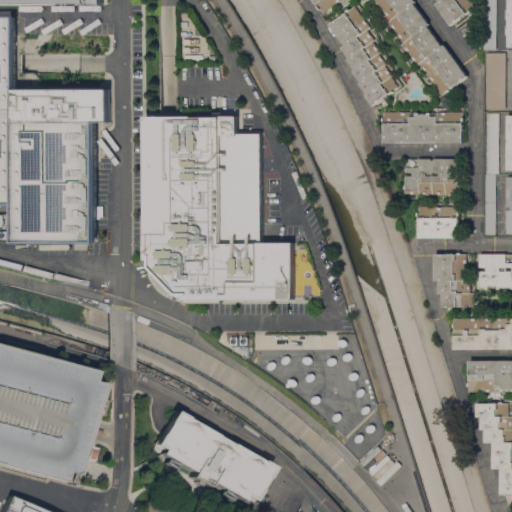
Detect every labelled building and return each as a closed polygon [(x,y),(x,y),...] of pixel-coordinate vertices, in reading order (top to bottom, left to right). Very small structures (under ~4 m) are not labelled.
[(343,0),(326,13),(316,0),(343,0)] [(415,0),(417,2),(415,3),(430,24),(428,26),(443,47),(445,45),(469,76),(444,95),(421,64),(419,65),(403,44),(405,42),(390,21),(392,20),(376,0),(415,0)] [(436,4),(440,2),(438,0),(471,0),(476,7),(452,25),(436,4)] [(497,0),(498,50),(485,50),(485,0),(497,0)] [(372,27),(368,30),(376,40),(375,42),(382,52),(380,53),(388,64),(386,65),(394,76),(392,77),(400,87),(375,105),(368,95),(369,94),(361,83),(363,82),(355,71),(357,70),(349,60),(351,59),(343,48),(347,45),(332,24),(356,6),(372,27)] [(17,89),(16,111),(0,111),(0,16),(16,16),(17,89)] [(507,109),(487,109),(487,53),(506,53),(507,109)] [(17,89),(111,89),(111,122),(97,121),(16,121),(16,111),(17,89)] [(0,111),(16,111),(16,121),(16,205),(0,205),(0,111)] [(386,143),(386,130),(385,130),(385,126),(386,126),(386,112),(464,112),(464,125),(465,125),(465,130),(464,130),(464,143),(386,143)] [(500,174),(487,174),(487,113),(500,113),(500,174)] [(266,134),(266,243),(298,243),(298,300),(226,300),(226,304),(188,304),(188,300),(187,300),(187,295),(180,295),(152,267),(152,260),(147,260),(147,116),(242,116),(242,134),(266,134)] [(97,121),(97,207),(103,207),(103,218),(100,218),(100,220),(97,220),(98,242),(16,242),(16,205),(16,121),(97,121)] [(408,176),(414,176),(414,172),(408,172),(408,159),(460,159),(460,172),(454,172),(454,176),(460,176),(460,194),(408,194),(408,176)] [(497,236),(485,236),(486,174),(497,174),(497,236)] [(421,238),(421,207),(460,207),(460,238),(421,238)] [(468,255),(468,281),(472,281),(472,293),(476,293),(476,307),(445,307),(445,294),(441,294),(441,281),(437,281),(437,254),(468,255)] [(511,287),(502,287),(502,289),(487,289),(487,287),(481,287),(481,271),(487,271),(487,267),(481,267),(481,254),(511,254),(511,287)] [(392,257),(377,261),(407,365),(413,364),(417,378),(426,375),(392,257)] [(90,281),(89,286),(61,278),(62,273),(90,281)] [(511,349),(457,349),(457,318),(511,318),(511,349)] [(0,346),(95,371),(93,381),(103,384),(91,432),(87,446),(93,448),(89,462),(83,461),(79,475),(68,472),(66,482),(0,464),(0,346)] [(511,361),(511,391),(472,391),(471,361),(511,361)] [(504,469),(495,469),(495,443),(487,443),(487,430),(483,430),(484,417),(479,417),(479,403),(510,403),(510,416),(511,416),(511,494),(503,494),(504,469)] [(171,407),(271,467),(248,506),(207,482),(204,487),(187,477),(191,472),(148,446),(171,407)] [(142,511),(143,511),(144,511),(148,504),(147,503),(150,496),(184,511),(142,511)] [(1,511),(8,497),(43,511),(1,511)]
